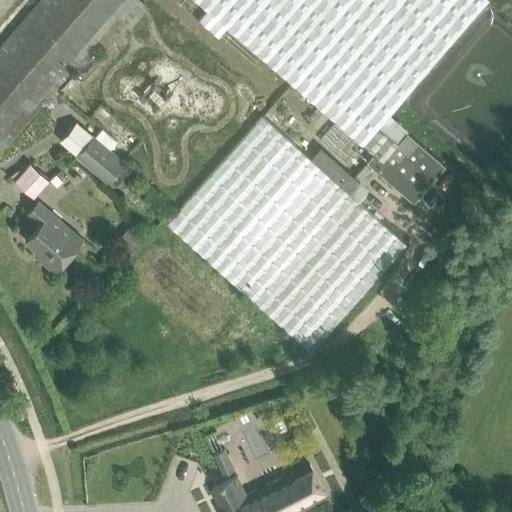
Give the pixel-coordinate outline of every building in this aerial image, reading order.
[(0,151),(6,145),(38,106),(46,113),(56,102),(55,101),(48,95),(72,67),(85,77),(101,59),(89,48),(116,17),(129,27),(148,5),(141,0),(39,0),(36,3),(0,45),(0,151)] [(228,25),(364,142),(486,0),(199,0),(208,8),(228,25)] [(208,8),(199,18),(219,35),(228,25),(208,8)] [(407,243),(310,157),(263,115),(167,222),(312,350),(407,243)] [(364,142),(383,159),(376,168),(414,201),(446,165),(406,130),(397,141),(379,125),(364,142)] [(77,154),(108,180),(123,162),(93,135),(77,154)] [(55,161),(49,151),(36,159),(42,169),(55,161)] [(133,158),(127,165),(137,174),(143,167),(133,158)] [(33,196),(49,178),(29,159),(12,178),(33,196)] [(83,238),(38,199),(27,212),(40,222),(25,239),(39,250),(35,253),(56,271),(69,256),(83,238)] [(130,228),(120,239),(131,248),(141,237),(130,228)] [(213,453),(223,473),(235,468),(225,447),(213,453)] [(310,463),(293,471),(300,485),(302,484),(304,489),(302,490),(309,504),(326,496),(312,467),(310,463)] [(300,485),(293,471),(243,495),(236,482),(240,480),(237,474),(212,487),(221,505),(220,506),(223,511),(294,511),(309,504),(302,490),(304,489),(302,484),(300,485)]
